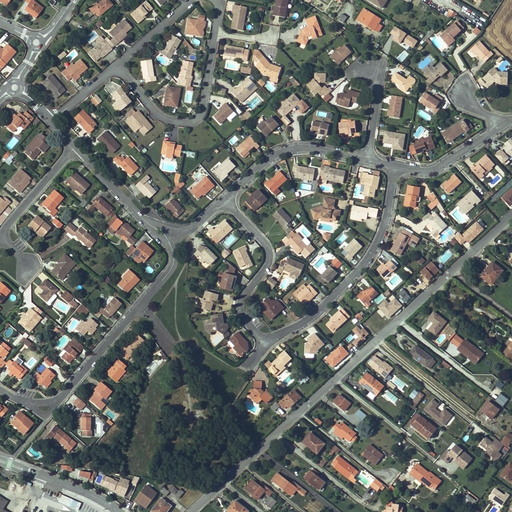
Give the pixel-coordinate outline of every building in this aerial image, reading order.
[(24,10),(35,19),(43,9),(31,0),(26,0),(25,1),(28,4),(24,10)] [(96,13),(99,16),(112,5),(107,0),(103,0),(98,5),(93,9),(96,13)] [(278,0),(278,6),(276,6),(275,6),(273,16),(286,18),(288,0),(278,0)] [(369,0),(369,1),(381,9),(386,0),(369,0)] [(93,9),(98,5),(97,2),(89,9),(94,14),(96,13),(93,9)] [(142,18),(149,12),(151,9),(145,2),(130,15),(137,24),(143,19),(142,18)] [(235,23),(233,22),(232,29),(243,31),(248,8),(234,5),(233,14),(235,14),(236,14),(235,23)] [(449,8),(445,15),(452,19),(456,13),(449,8)] [(375,30),(378,24),(381,20),(364,9),(357,20),(364,25),(365,24),(375,30)] [(339,19),(343,23),(347,17),(342,14),(339,19)] [(322,35),(317,19),(307,23),(308,27),(308,28),(303,30),(303,29),(297,41),(301,43),(303,39),(305,40),(307,36),(312,35),(313,39),(322,35)] [(121,37),(125,33),(130,28),(123,20),(111,31),(114,35),(112,37),(112,38),(117,43),(122,39),(121,37)] [(202,30),(203,30),(203,26),(205,26),(206,22),(192,20),(191,21),(188,20),(186,30),(190,31),(190,32),(194,33),(194,35),(202,37),(202,36),(203,34),(201,32),(202,30)] [(454,35),(455,36),(464,28),(458,21),(439,37),(445,43),(444,44),(447,47),(454,41),(452,38),(451,38),(454,35)] [(472,32),(478,36),(481,31),(475,27),(472,32)] [(426,41),(428,39),(433,35),(430,31),(422,40),(425,42),(426,41)] [(159,52),(165,56),(167,53),(171,56),(181,40),(172,35),(164,50),(161,48),(159,52)] [(306,45),(308,40),(313,39),(312,35),(307,36),(305,40),(303,39),(301,43),(306,45)] [(105,52),(107,54),(112,50),(111,48),(113,46),(109,41),(107,38),(104,41),(101,37),(96,42),(98,44),(87,54),(95,62),(101,57),(105,52)] [(117,43),(112,38),(109,41),(113,46),(117,43)] [(410,45),(415,49),(419,44),(414,40),(410,45)] [(472,49),(477,54),(482,60),(483,59),(486,62),(493,54),(490,51),(490,52),(479,41),(472,49)] [(0,67),(2,68),(8,61),(7,60),(11,56),(11,57),(15,52),(7,44),(2,50),(0,48),(0,67)] [(243,58),(242,60),(247,61),(249,51),(244,50),(244,49),(226,46),(225,55),(243,58)] [(337,51),(330,57),(337,64),(343,58),(344,60),(352,53),(345,46),(342,49),(340,47),(337,51)] [(258,51),(254,50),(252,60),(256,61),(257,63),(255,64),(263,73),(271,76),(275,78),(278,69),(268,65),(270,64),(258,51)] [(145,78),(146,82),(156,80),(155,76),(154,77),(151,60),(140,61),(143,78),(145,78)] [(64,70),(60,73),(67,81),(70,78),(72,80),(78,76),(86,68),(79,61),(73,66),(66,72),(64,70)] [(179,74),(179,78),(181,79),(180,85),(189,87),(191,81),(192,77),(191,76),(193,63),(183,61),(181,75),(179,74)] [(429,70),(425,74),(428,77),(430,78),(433,81),(437,78),(437,75),(438,74),(440,75),(441,76),(448,70),(441,63),(435,69),(432,66),(428,69),(429,70)] [(275,78),(271,76),(269,80),(276,82),(281,69),(270,64),(268,65),(278,69),(275,78)] [(499,80),(498,84),(504,84),(504,81),(508,81),(509,73),(499,72),(495,68),(484,78),(488,82),(486,83),(490,87),(496,81),(496,79),(499,80)] [(399,88),(406,92),(410,87),(411,88),(415,82),(414,80),(409,76),(406,80),(395,73),(391,80),(400,86),(399,88)] [(317,93),(320,96),(322,95),(327,90),(325,87),(322,89),(319,86),(319,83),(325,83),(325,74),(314,74),(314,78),(308,84),(312,88),(310,91),(315,96),(317,93)] [(53,95),(56,99),(64,92),(60,89),(62,87),(51,75),(43,81),(49,88),(54,94),(53,95)] [(293,77),(289,81),(296,88),(300,85),(293,77)] [(243,84),(241,86),(236,91),(235,89),(231,93),(238,100),(241,96),(243,99),(250,92),(256,87),(249,79),(243,84)] [(166,95),(164,105),(174,107),(176,97),(179,98),(180,89),(167,87),(166,95)] [(113,105),(119,112),(130,102),(124,95),(118,88),(111,94),(117,101),(113,105)] [(327,90),(322,95),(325,98),(332,91),(329,88),(327,90)] [(350,91),(349,95),(347,95),(342,93),(341,95),(338,94),(336,102),(340,103),(339,105),(348,108),(350,102),(358,104),(360,94),(350,91)] [(241,104),(252,94),(250,92),(243,99),(241,96),(238,100),(241,104)] [(438,102),(440,103),(442,99),(436,95),(433,99),(425,93),(419,102),(426,106),(426,107),(429,109),(430,109),(433,108),(438,102)] [(285,97),(279,103),(281,106),(277,110),(283,117),(281,120),(287,126),(290,123),(285,116),(297,105),(302,109),(299,111),(302,114),(309,108),(303,101),(301,102),(294,94),(287,100),(285,97)] [(391,104),(390,110),(389,117),(398,119),(402,98),(400,97),(399,101),(392,100),(391,100),(390,103),(391,104)] [(433,108),(430,109),(432,111),(431,112),(435,114),(442,104),(440,103),(438,102),(433,108)] [(224,109),(220,112),(214,118),(220,125),(227,119),(233,112),(226,104),(223,107),(224,109)] [(85,127),(84,128),(89,133),(94,128),(93,127),(96,124),(83,110),(74,118),(79,123),(80,122),(85,127)] [(146,123),(140,116),(141,115),(138,111),(128,119),(138,130),(139,128),(145,134),(152,128),(147,122),(146,123)] [(22,116),(30,123),(33,119),(26,112),(22,116)] [(18,118),(16,119),(13,116),(4,126),(12,133),(18,126),(23,130),(30,123),(19,113),(17,116),(18,118)] [(272,117),(266,122),(264,121),(257,127),(265,135),(271,129),(272,131),(279,125),(272,117)] [(138,130),(128,119),(125,122),(135,132),(138,130)] [(466,132),(466,133),(470,130),(468,127),(463,120),(442,135),(448,143),(451,141),(453,140),(464,133),(466,132)] [(319,133),(319,135),(327,137),(329,126),(314,122),(311,131),(319,133)] [(348,133),(349,134),(357,134),(356,122),(339,124),(340,133),(345,133),(348,133)] [(417,138),(425,129),(421,126),(413,134),(417,138)] [(119,146),(113,140),(107,134),(105,131),(97,139),(100,142),(101,141),(112,153),(119,146)] [(399,146),(402,147),(404,138),(396,137),(397,134),(385,132),(383,142),(393,144),(393,148),(399,149),(399,146)] [(42,141),(45,138),(41,134),(38,138),(26,151),(25,153),(32,160),(40,151),(43,153),(48,147),(45,143),(42,141)] [(243,157),(249,151),(254,147),(256,149),(259,146),(250,136),(236,150),(243,157)] [(26,151),(38,138),(36,137),(25,150),(26,151)] [(506,143),(508,145),(506,146),(498,154),(505,162),(511,155),(511,141),(510,139),(506,143)] [(428,140),(423,142),(423,140),(417,143),(417,144),(414,146),(419,156),(423,154),(424,153),(424,151),(435,147),(433,142),(429,143),(428,140)] [(166,155),(166,158),(172,159),(173,156),(180,157),(182,147),(175,146),(168,145),(169,143),(164,142),(163,150),(167,151),(166,155)] [(496,156),(503,163),(505,162),(498,154),(496,156)] [(12,158),(13,157),(11,155),(5,161),(9,165),(14,160),(12,158)] [(120,164),(131,175),(138,168),(128,157),(125,160),(121,156),(119,158),(115,162),(119,165),(120,164)] [(487,169),(488,170),(491,167),(490,166),(492,163),(486,156),(477,163),(479,165),(477,166),(476,165),(470,170),(480,179),(484,176),(482,174),(487,169)] [(220,179),(226,174),(235,166),(228,158),(213,172),(220,179)] [(310,179),(314,179),(315,170),(298,166),(298,165),(295,164),(293,171),(297,172),(296,177),(303,178),(303,179),(309,180),(310,179)] [(330,168),(322,166),(320,175),(323,176),(324,177),(323,181),(327,181),(327,180),(343,183),(345,172),(330,169),(330,168)] [(484,176),(492,168),(491,167),(488,170),(487,169),(482,174),(484,176)] [(8,183),(18,192),(28,181),(30,178),(20,169),(8,183)] [(270,182),(266,186),(273,193),(287,179),(280,171),(276,174),(277,175),(270,182)] [(81,195),(89,186),(74,173),(66,182),(70,185),(76,190),(81,195)] [(364,193),(374,195),(375,189),(375,187),(378,187),(380,178),(374,177),(373,177),(368,176),(368,174),(364,173),(363,179),(360,178),(358,184),(362,185),(362,181),(367,182),(366,186),(364,193)] [(461,182),(454,175),(447,182),(442,187),(448,194),(461,182)] [(150,179),(147,176),(140,183),(143,186),(138,190),(141,193),(143,191),(147,196),(150,199),(156,193),(146,182),(150,179)] [(20,193),(29,182),(28,181),(18,192),(20,193)] [(207,191),(208,192),(211,189),(203,181),(190,192),(198,200),(202,196),(207,191)] [(176,185),(173,189),(171,191),(173,194),(179,189),(176,185)] [(420,189),(408,187),(406,196),(408,196),(406,206),(415,208),(417,197),(419,198),(420,189)] [(511,188),(502,198),(509,206),(511,203),(511,188)] [(267,200),(259,190),(253,196),(254,197),(248,203),(255,211),(267,200)] [(63,198),(55,191),(49,197),(51,199),(50,201),(49,200),(43,207),(50,212),(49,213),(52,217),(57,211),(54,208),(63,198)] [(468,210),(473,205),(475,203),(477,205),(481,201),(472,191),(457,205),(464,212),(468,209),(468,210)] [(0,210),(6,204),(8,205),(10,202),(4,197),(2,200),(0,198),(0,210)] [(51,199),(49,197),(42,205),(43,207),(49,200),(50,201),(51,199)] [(99,197),(92,204),(107,216),(108,215),(112,210),(113,209),(99,197)] [(334,209),(334,207),(336,200),(326,198),(324,206),(312,210),(314,217),(318,216),(319,218),(322,217),(330,219),(329,220),(335,221),(337,216),(340,216),(341,211),(337,210),(334,209)] [(166,206),(170,210),(175,215),(174,216),(177,219),(185,212),(173,200),(166,206)] [(432,205),(434,208),(437,206),(440,203),(437,200),(432,205)] [(466,215),(474,207),(473,205),(468,210),(468,209),(464,212),(466,215)] [(351,216),(362,218),(366,219),(367,216),(376,218),(378,210),(368,208),(368,209),(353,206),(351,216)] [(277,219),(279,221),(284,227),(283,228),(286,230),(290,227),(292,225),(289,222),(292,220),(281,208),(274,215),(277,219)] [(436,237),(447,227),(435,213),(425,222),(428,225),(429,224),(436,231),(433,234),(436,237)] [(117,219),(115,215),(107,223),(111,226),(109,229),(114,233),(116,231),(117,230),(123,234),(128,238),(134,231),(123,221),(121,223),(120,225),(115,221),(117,219)] [(37,230),(44,236),(50,228),(36,216),(28,226),(35,232),(37,230)] [(55,220),(52,223),(59,229),(62,225),(55,220)] [(211,238),(217,243),(232,229),(224,221),(213,231),(211,229),(207,233),(211,238)] [(74,227),(69,223),(64,229),(69,233),(74,227)] [(80,227),(77,230),(74,227),(69,233),(72,236),(74,234),(85,245),(86,244),(90,248),(95,241),(80,227)] [(35,232),(42,238),(44,236),(37,230),(35,232)] [(400,232),(390,250),(400,256),(407,244),(410,240),(416,243),(419,238),(412,235),(410,238),(405,235),(400,232)] [(290,234),(283,241),(285,244),(293,236),(290,234)] [(298,255),(307,247),(301,241),(295,234),(293,236),(285,244),(288,247),(290,245),(294,248),(295,250),(294,251),(298,255)] [(136,241),(130,236),(128,238),(127,240),(132,245),(136,241)] [(353,259),(352,258),(362,246),(354,239),(342,253),(351,261),(353,259)] [(144,246),(145,245),(142,242),(132,254),(137,258),(138,257),(139,256),(141,258),(140,259),(144,262),(153,252),(146,246),(145,247),(144,246)] [(245,266),(250,263),(245,251),(246,250),(244,247),(233,252),(241,268),(245,266)] [(207,248),(203,253),(200,250),(195,255),(198,258),(200,256),(202,258),(202,261),(204,264),(206,262),(207,261),(210,263),(212,265),(218,259),(207,248)] [(52,272),(59,278),(73,262),(65,254),(58,262),(59,263),(60,264),(59,266),(58,265),(52,272)] [(278,271),(282,272),(290,276),(290,277),(295,280),(300,275),(304,265),(288,258),(286,263),(282,261),(278,271)] [(385,265),(384,267),(382,266),(378,270),(385,278),(391,272),(392,272),(397,268),(391,261),(385,265)] [(73,262),(59,278),(61,280),(75,264),(73,262)] [(326,281),(328,283),(337,273),(335,271),(338,268),(332,262),(329,265),(330,267),(321,276),(320,275),(317,278),(323,284),(326,281)] [(428,280),(439,270),(432,262),(421,272),(428,280)] [(221,288),(231,291),(236,277),(234,276),(236,269),(228,263),(225,274),(223,279),(221,288)] [(489,267),(490,269),(483,278),(492,285),(503,271),(492,263),(489,267)] [(490,269),(489,267),(481,277),(483,278),(490,269)] [(123,279),(131,271),(130,270),(122,278),(123,279)] [(139,280),(131,271),(123,279),(118,285),(126,293),(139,280)] [(270,278),(266,284),(272,290),(276,283),(270,278)] [(47,302),(50,298),(54,294),(57,290),(45,280),(39,287),(44,291),(45,292),(41,297),(47,302)] [(0,302),(10,291),(0,283),(0,302)] [(309,284),(306,287),(297,295),(305,303),(314,295),(315,296),(318,293),(312,287),(309,284)] [(364,293),(362,291),(357,296),(363,303),(366,300),(368,302),(371,299),(372,299),(378,293),(371,286),(365,291),(364,293)] [(397,294),(405,302),(410,297),(403,289),(397,294)] [(68,303),(73,297),(65,290),(60,296),(68,303)] [(201,299),(200,300),(198,307),(203,309),(203,306),(208,307),(207,310),(211,311),(213,304),(212,304),(213,300),(214,301),(217,301),(219,295),(206,292),(204,300),(201,299)] [(56,296),(54,294),(50,298),(47,302),(49,304),(50,304),(56,298),(56,296)] [(381,294),(374,300),(377,304),(384,298),(381,294)] [(111,316),(121,304),(114,298),(104,310),(100,306),(98,309),(108,318),(111,316)] [(278,301),(274,305),(271,301),(268,298),(261,304),(267,311),(266,313),(265,313),(271,320),(284,308),(278,301)] [(85,314),(89,310),(81,304),(78,308),(85,314)] [(267,311),(261,304),(259,305),(266,313),(267,311)] [(39,315),(42,311),(37,307),(33,311),(31,308),(26,314),(22,319),(18,323),(29,332),(34,327),(42,318),(39,315)] [(334,319),(331,321),(327,325),(332,330),(335,327),(336,329),(350,316),(343,308),(333,318),(334,319)] [(292,311),(298,319),(300,318),(293,310),(292,311)] [(297,320),(298,319),(292,311),(290,313),(297,320)] [(428,319),(434,323),(428,330),(435,336),(446,322),(433,312),(428,319)] [(355,316),(361,323),(365,319),(359,313),(355,316)] [(215,319),(215,315),(211,316),(211,319),(203,321),(204,326),(207,325),(208,329),(211,328),(212,332),(218,331),(223,335),(226,338),(230,334),(227,330),(228,328),(227,323),(223,324),(223,322),(224,322),(223,318),(215,319)] [(87,331),(90,333),(95,328),(98,325),(90,318),(86,323),(83,320),(78,325),(82,328),(79,331),(83,335),(87,331)] [(349,339),(352,344),(362,335),(356,328),(348,336),(350,338),(349,339)] [(239,351),(237,352),(241,356),(249,349),(245,346),(248,344),(238,333),(230,340),(235,346),(239,351)] [(118,353),(126,359),(129,355),(130,356),(144,341),(137,334),(128,344),(126,342),(121,348),(122,349),(118,353)] [(310,344),(308,345),(305,345),(305,354),(315,355),(318,352),(317,350),(324,344),(314,334),(307,341),(308,342),(310,344)] [(511,335),(506,344),(509,346),(503,354),(509,358),(511,354),(511,335)] [(66,352),(61,357),(68,364),(73,359),(77,353),(78,355),(81,352),(81,351),(84,347),(75,340),(73,342),(71,341),(70,342),(75,346),(73,349),(71,347),(66,352)] [(463,352),(472,359),(471,360),(475,364),(483,354),(465,340),(457,349),(462,353),(463,352)] [(75,346),(70,342),(64,349),(66,352),(71,347),(73,349),(75,346)] [(0,346),(7,352),(9,349),(3,343),(0,346)] [(326,359),(333,367),(348,353),(341,346),(326,359)] [(409,354),(426,367),(433,359),(416,346),(409,354)] [(164,361),(167,358),(162,351),(159,353),(164,361)] [(280,369),(282,371),(286,368),(284,366),(292,359),(285,352),(277,359),(271,365),(268,362),(264,365),(274,376),(280,369)] [(463,352),(462,353),(471,360),(472,359),(463,352)] [(46,355),(42,359),(50,366),(54,362),(46,355)] [(393,369),(389,366),(388,367),(382,363),(378,359),(377,359),(374,356),(367,364),(371,367),(385,379),(393,369)] [(18,357),(15,360),(23,367),(25,364),(18,357)] [(118,359),(106,373),(115,382),(126,371),(123,369),(126,366),(118,359)] [(430,370),(436,361),(433,359),(426,367),(430,370)] [(11,370),(14,373),(15,374),(15,375),(20,379),(27,371),(23,367),(15,360),(13,363),(9,367),(7,369),(10,372),(11,370)] [(45,387),(50,381),(55,375),(47,369),(41,376),(38,374),(33,379),(36,382),(37,381),(42,385),(45,387)] [(360,383),(376,396),(384,386),(365,372),(363,375),(365,376),(360,383)] [(304,381),(305,382),(309,378),(305,374),(297,381),(300,384),(304,381)] [(498,380),(495,385),(500,389),(504,384),(498,380)] [(278,381),(277,383),(283,389),(285,387),(280,382),(280,383),(278,381)] [(99,409),(104,404),(102,402),(100,400),(102,397),(104,398),(105,399),(111,391),(101,382),(94,390),(95,391),(96,392),(94,395),(89,400),(99,409)] [(267,391),(264,394),(261,390),(261,382),(254,382),(254,390),(252,390),(249,393),(250,395),(254,400),(253,400),(256,404),(259,403),(262,400),(266,404),(273,398),(267,391)] [(386,389),(381,395),(394,405),(399,399),(386,389)] [(287,405),(289,408),(300,398),(294,390),(279,403),(283,408),(287,405)] [(423,395),(419,392),(418,393),(414,398),(413,400),(417,403),(423,395)] [(495,401),(503,407),(508,399),(500,393),(495,401)] [(350,403),(340,395),(333,403),(344,411),(350,403)] [(77,397),(72,404),(81,411),(86,404),(77,397)] [(439,405),(433,400),(425,410),(445,426),(453,416),(445,410),(442,414),(436,409),(439,405)] [(480,410),(487,416),(488,415),(493,418),(499,410),(488,401),(480,410)] [(270,406),(274,411),(280,406),(276,402),(270,406)] [(366,416),(359,410),(355,414),(362,421),(366,416)] [(19,428),(18,429),(17,429),(23,434),(33,423),(19,411),(11,421),(19,428)] [(92,413),(80,413),(80,417),(82,417),(81,425),(81,430),(90,430),(91,417),(92,413)] [(436,429),(417,413),(409,423),(429,438),(436,429)] [(19,428),(11,421),(10,422),(18,429),(19,428)] [(63,447),(66,450),(74,441),(55,425),(46,436),(50,440),(53,436),(65,446),(63,447)] [(350,441),(356,434),(345,425),(343,427),(340,425),(334,432),(338,435),(339,433),(344,437),(350,441)] [(311,433),(304,442),(318,453),(325,444),(311,433)] [(503,440),(508,444),(511,439),(511,435),(509,433),(503,440)] [(497,453),(504,445),(501,443),(498,447),(492,442),(486,437),(480,445),(487,450),(486,452),(493,458),(491,460),(495,463),(501,455),(497,453)] [(498,447),(501,443),(495,438),(492,442),(498,447)] [(504,445),(510,450),(511,448),(511,447),(508,444),(503,440),(501,443),(504,445)] [(26,451),(37,460),(43,454),(32,444),(26,451)] [(374,460),(372,462),(376,465),(384,455),(370,444),(363,453),(368,457),(369,456),(374,460)] [(450,452),(447,450),(440,458),(447,463),(453,456),(456,458),(455,459),(462,465),(469,456),(456,445),(450,452)] [(368,457),(363,453),(362,454),(372,462),(374,460),(369,456),(368,457)] [(358,472),(355,469),(348,464),(347,465),(341,460),(342,459),(338,456),(334,462),(337,464),(334,467),(342,473),(343,471),(350,476),(349,478),(355,483),(357,480),(354,478),(358,472)] [(463,469),(472,459),(469,456),(462,465),(455,459),(453,461),(463,469)] [(319,465),(322,467),(328,461),(324,458),(319,465)] [(511,478),(511,465),(510,463),(501,476),(510,482),(511,478)] [(415,467),(411,472),(418,478),(423,482),(431,488),(437,480),(424,469),(421,472),(415,467)] [(317,476),(319,473),(314,468),(311,471),(305,478),(319,490),(325,482),(317,476)] [(79,475),(93,480),(94,473),(79,471),(79,475)] [(304,495),(307,491),(293,481),(291,484),(277,473),(272,480),(292,495),(296,489),(304,495)] [(125,495),(130,480),(121,477),(120,480),(104,475),(100,487),(125,495)] [(378,491),(378,490),(380,489),(383,485),(383,484),(376,478),(371,485),(378,491)] [(269,494),(272,490),(263,484),(261,487),(253,480),(247,488),(253,493),(252,495),(258,499),(264,491),(269,494)] [(10,481),(10,482),(7,491),(15,494),(20,496),(21,495),(25,485),(20,483),(10,481)] [(157,493),(146,485),(134,501),(138,504),(139,503),(141,500),(142,500),(141,502),(147,507),(157,493)] [(168,489),(179,498),(184,492),(180,488),(178,490),(172,485),(168,489)] [(169,492),(163,487),(160,491),(163,493),(166,495),(169,492)] [(502,506),(510,496),(506,493),(504,495),(496,489),(490,497),(496,501),(502,506)] [(24,511),(22,511),(21,511),(7,511),(2,509),(7,501),(0,496),(0,511),(24,511)] [(277,502),(270,497),(265,503),(271,508),(277,502)] [(162,498),(151,511),(152,511),(166,511),(171,506),(162,498)] [(474,500),(471,498),(464,506),(467,509),(474,500)] [(146,508),(147,507),(141,502),(142,500),(141,500),(139,503),(146,508)] [(228,511),(229,511),(248,511),(249,511),(236,500),(228,511)]
